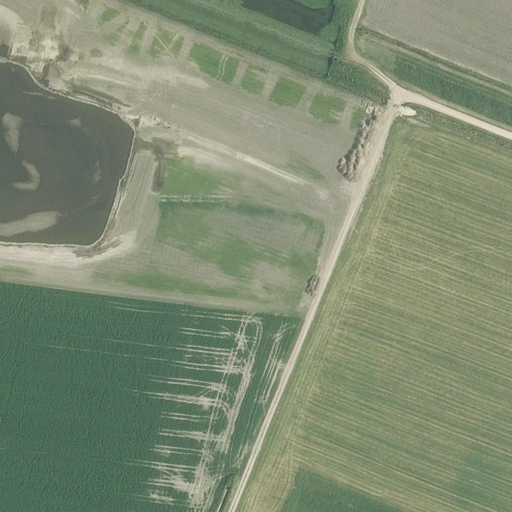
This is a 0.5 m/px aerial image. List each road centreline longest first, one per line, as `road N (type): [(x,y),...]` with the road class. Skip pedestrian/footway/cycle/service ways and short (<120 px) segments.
road 1 (track): [(232,511),(398,93)]
road 2 (unclassified): [(398,93),(511,136)]
